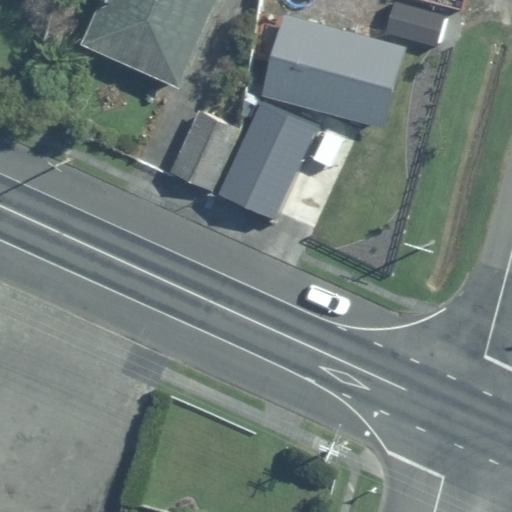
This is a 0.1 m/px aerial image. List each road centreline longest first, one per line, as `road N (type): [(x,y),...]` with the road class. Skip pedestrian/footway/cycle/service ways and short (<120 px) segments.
road 1 (tertiary): [(0,207),(464,417)]
road 2 (residential): [(464,417),(511,254)]
